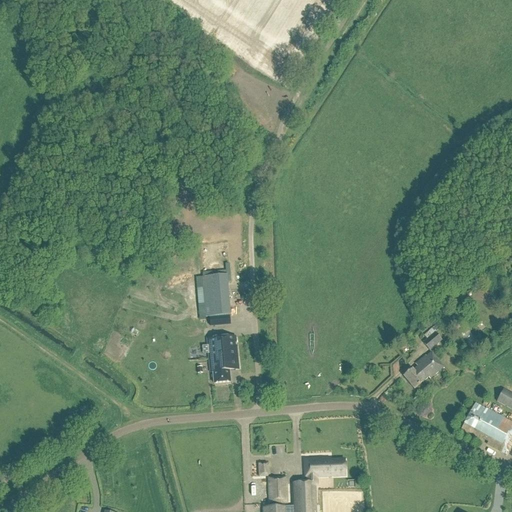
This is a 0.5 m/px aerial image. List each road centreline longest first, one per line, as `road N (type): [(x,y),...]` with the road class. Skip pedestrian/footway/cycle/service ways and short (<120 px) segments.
road 1 (unclassified): [(260,412),(251,215),(279,141)]
road 2 (unclassified): [(511,473),(381,411),(260,412)]
road 3 (unclassified): [(81,455),(138,426),(260,412)]
road 4 (track): [(0,319),(138,426)]
road 5 (track): [(368,0),(279,141)]
